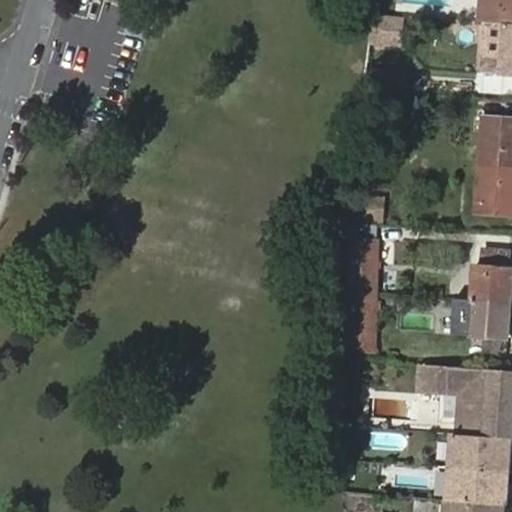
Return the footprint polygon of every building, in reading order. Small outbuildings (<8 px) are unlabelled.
[(403,20),(387,18),(385,45),(401,46),(403,20)] [(511,24),(506,24),(503,58),(485,56),(484,73),(511,75),(511,24)] [(379,85),(403,86),(404,72),(380,70),(380,73),(368,72),(367,82),(379,83),(379,85)] [(376,108),(403,111),(405,96),(378,93),(376,108)] [(511,119),(483,117),(479,165),(511,167),(511,119)] [(511,167),(479,165),(476,213),(511,215),(511,167)] [(352,220),(383,223),(385,198),(354,195),(352,220)] [(351,239),(350,292),(377,292),(378,240),(351,239)] [(511,268),(476,266),(474,301),(511,303),(511,268)] [(377,292),(350,292),(349,350),(348,351),(375,352),(377,292)] [(511,303),(474,301),(458,300),(457,321),(456,334),(472,335),(509,338),(511,305),(511,303)] [(511,438),(511,370),(424,364),(422,390),(463,393),(460,434),(464,435),(501,437),(511,438)] [(464,435),(454,434),(451,467),(449,501),(508,505),(511,472),(511,458),(511,438),(501,437),(464,435)]
